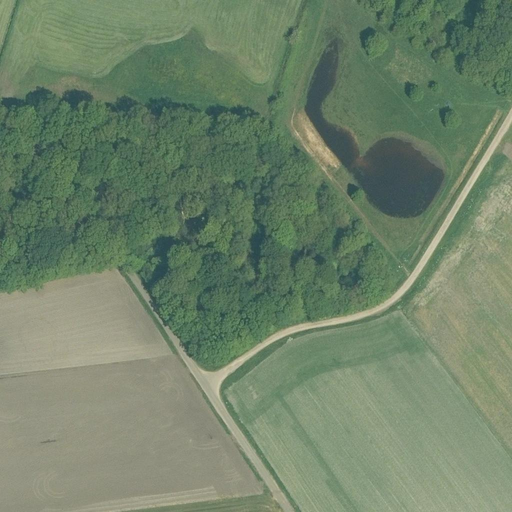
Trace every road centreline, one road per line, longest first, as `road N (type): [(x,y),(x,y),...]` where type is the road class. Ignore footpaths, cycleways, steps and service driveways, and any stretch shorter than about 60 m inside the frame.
road 1 (unclassified): [(205,387),(278,336),(390,300),(511,112)]
road 2 (unclassified): [(205,387),(95,228),(0,120)]
road 3 (unclassified): [(288,511),(205,387)]
